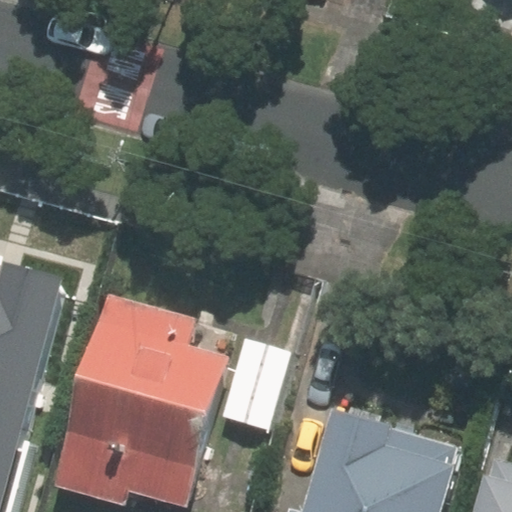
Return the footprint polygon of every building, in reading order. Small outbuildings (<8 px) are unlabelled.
[(0,511),(11,511),(77,280),(18,264),(10,292),(0,289),(0,511)] [(118,294),(63,487),(134,506),(138,491),(195,507),(238,355),(198,344),(205,319),(118,294)] [(276,433),(299,354),(250,341),(229,419),(276,433)] [(448,511),(465,453),(396,434),(398,430),(343,415),(319,505),(301,495),(296,511),(448,511)] [(511,511),(511,462),(506,461),(501,479),(497,478),(487,511),(511,511)]
